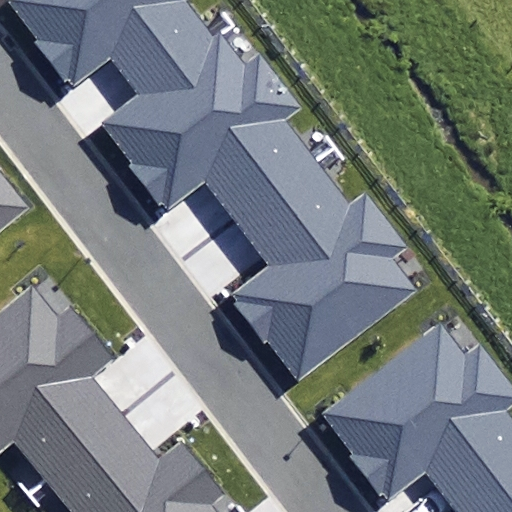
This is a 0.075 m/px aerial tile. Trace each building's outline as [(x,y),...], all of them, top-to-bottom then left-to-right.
[(110,60),(137,95),(216,37),(187,0),(7,0),(37,40),(33,43),(62,82),(67,79),(73,87),(110,60)] [(204,184),(233,221),(315,159),(285,121),(302,108),(260,53),(246,64),(222,32),(216,37),(137,95),(102,122),(133,164),(129,167),(158,206),(163,202),(169,210),(204,184)] [(315,159),(233,221),(268,267),(234,294),(239,301),(233,305),(263,344),(267,341),(298,382),(417,291),(393,259),(407,248),(365,193),(350,205),(315,159)] [(0,236),(32,210),(0,170),(0,236)] [(43,478),(122,414),(92,377),(113,360),(70,308),(58,317),(32,286),(0,312),(0,454),(14,443),(43,478)] [(456,511),(511,469),(511,417),(506,409),(511,404),(511,388),(478,344),(464,354),(441,324),(323,412),(353,452),(346,457),(377,498),(382,494),(388,502),(427,473),(456,511)] [(218,511),(212,505),(225,495),(182,442),(159,460),(122,414),(43,478),(70,511),(218,511)] [(511,511),(511,469),(456,511),(511,511)]
